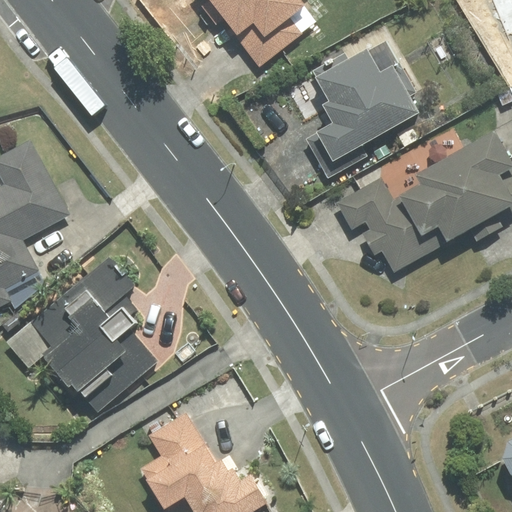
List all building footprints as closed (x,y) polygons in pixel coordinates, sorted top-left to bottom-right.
[(296,18),(308,34),(322,24),(310,8),(314,5),(310,0),(212,0),(205,6),(219,26),(232,16),(250,39),(244,44),(263,69),(286,51),(274,35),(296,18)] [(333,103),(343,121),(326,130),(313,136),(335,179),(378,157),(370,141),(430,111),(416,83),(406,63),(391,70),(379,46),(339,67),(336,61),(324,68),(340,99),(333,103)] [(435,232),(446,225),(456,243),(511,211),(511,139),(505,127),(497,131),(427,169),(424,164),(387,185),(384,180),(343,202),(357,228),(371,221),(374,228),(368,232),(380,254),(385,251),(396,271),(443,246),(435,232)] [(35,140),(0,159),(12,182),(0,188),(0,308),(16,300),(9,288),(44,268),(28,241),(77,213),(35,140)] [(36,323),(55,345),(45,354),(83,398),(140,349),(129,337),(147,320),(140,312),(146,307),(134,294),(145,284),(141,280),(118,253),(36,323)] [(262,473),(253,478),(238,453),(222,462),(193,413),(154,436),(166,455),(149,465),(174,507),(193,495),(201,509),(203,511),(259,511),(279,501),(262,473)]
